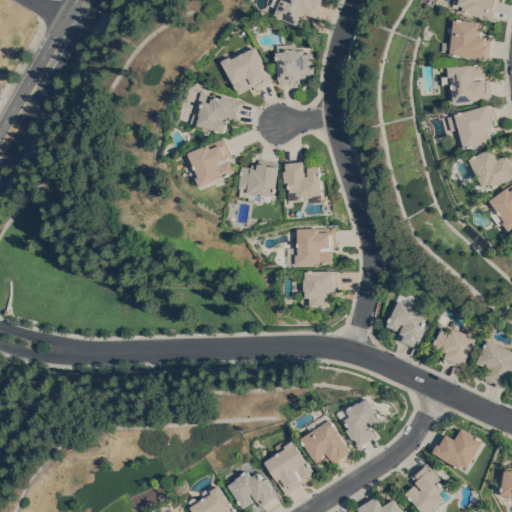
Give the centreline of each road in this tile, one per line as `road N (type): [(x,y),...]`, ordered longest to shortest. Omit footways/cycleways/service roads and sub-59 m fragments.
road 1 (residential): [(511,420),(337,347),(92,351)]
road 2 (residential): [(353,350),(373,267),(332,86),(356,0)]
road 3 (residential): [(305,511),(408,442),(439,387)]
